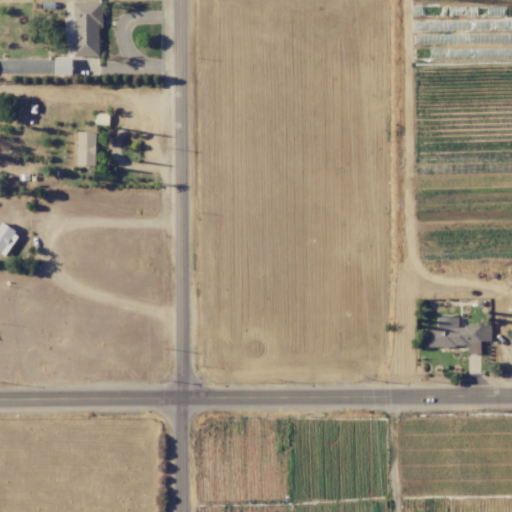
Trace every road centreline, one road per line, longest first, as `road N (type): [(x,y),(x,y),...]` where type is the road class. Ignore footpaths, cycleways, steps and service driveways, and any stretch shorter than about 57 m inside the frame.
road 1 (tertiary): [(0,396),(511,392)]
road 2 (residential): [(183,396),(183,0)]
